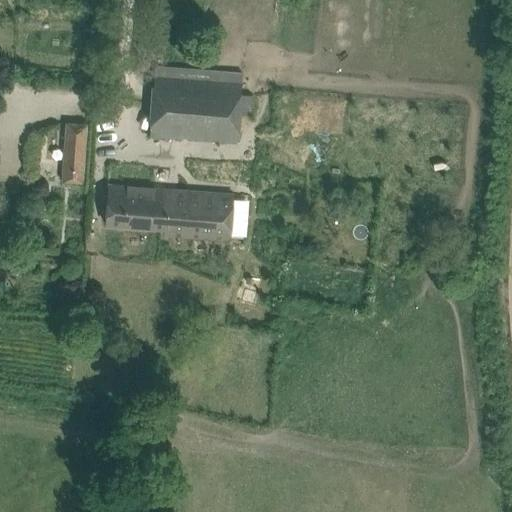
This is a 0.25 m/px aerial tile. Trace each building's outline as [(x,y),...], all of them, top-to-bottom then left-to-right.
[(236,142),(239,114),(250,115),(251,95),(240,93),(242,73),(154,66),(149,135),(236,142)] [(66,123),(62,181),(82,183),(86,125),(66,123)] [(304,144),(278,142),(258,140),(253,196),(300,200),(304,144)] [(108,185),(105,224),(164,229),(164,235),(229,239),(232,195),(108,185)] [(0,188),(0,214),(7,215),(9,190),(0,188)] [(186,369),(187,352),(176,351),(175,368),(186,369)]
